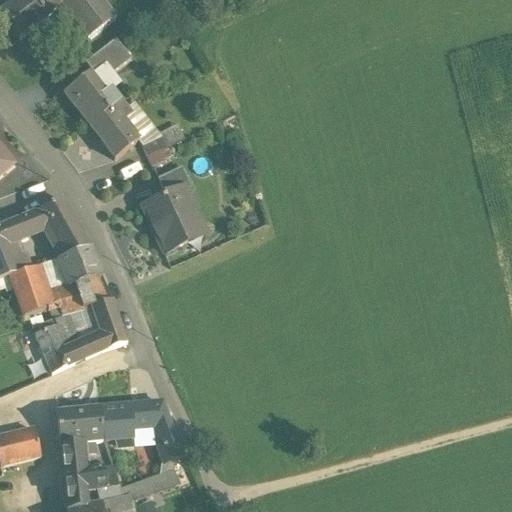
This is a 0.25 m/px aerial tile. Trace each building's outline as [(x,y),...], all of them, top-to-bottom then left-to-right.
[(19,0),(0,15),(0,18),(19,43),(59,11),(86,44),(113,23),(95,0),(19,0)] [(115,42),(85,65),(94,76),(104,69),(110,77),(130,61),(115,42)] [(102,99),(87,80),(64,98),(88,130),(119,106),(109,94),(102,99)] [(119,106),(88,130),(113,163),(137,144),(122,125),(130,118),(125,113),(119,106)] [(137,144),(142,150),(161,141),(133,107),(125,113),(130,118),(122,125),(137,144)] [(161,141),(142,150),(146,159),(147,158),(165,150),(161,141)] [(165,150),(147,158),(151,168),(171,159),(167,149),(165,150)] [(0,178),(12,169),(0,152),(0,178)] [(181,170),(157,181),(165,199),(184,190),(185,192),(190,190),(181,170)] [(165,199),(142,210),(163,256),(186,246),(182,237),(201,228),(185,192),(184,190),(165,199)] [(64,204),(38,215),(64,260),(65,261),(89,251),(64,204)] [(38,216),(0,230),(5,243),(13,244),(45,228),(38,216)] [(25,260),(14,264),(5,243),(0,230),(0,229),(0,282),(10,279),(18,276),(30,272),(25,260)] [(89,251),(65,261),(64,260),(57,263),(69,291),(75,289),(101,280),(89,251)] [(57,263),(34,271),(44,298),(69,291),(57,263)] [(18,276),(10,279),(23,320),(47,313),(49,312),(44,298),(34,271),(30,272),(18,276)] [(69,291),(44,298),(49,312),(47,313),(48,315),(59,311),(61,319),(81,312),(75,289),(69,291)] [(98,337),(78,346),(67,352),(74,367),(105,353),(126,346),(111,304),(92,309),(98,337)] [(65,325),(57,328),(61,338),(69,335),(65,325)] [(57,328),(35,338),(52,376),(74,367),(67,352),(61,338),(57,328)] [(181,459),(161,404),(144,406),(145,423),(151,423),(164,465),(170,463),(181,459)] [(144,406),(129,407),(131,425),(145,423),(144,406)] [(129,407),(98,410),(102,444),(103,444),(117,443),(117,448),(133,447),(131,425),(129,407)] [(98,410),(56,414),(60,448),(76,447),(102,444),(98,410)] [(33,433),(0,441),(0,470),(40,460),(33,433)] [(76,447),(60,448),(62,470),(78,466),(76,447)] [(164,476),(119,492),(122,502),(130,500),(131,504),(178,487),(170,463),(164,465),(164,476)] [(112,471),(84,475),(82,465),(78,466),(83,494),(85,494),(112,490),(117,488),(112,471)] [(78,466),(62,470),(65,511),(84,509),(85,494),(83,494),(78,466)] [(117,488),(112,490),(116,503),(122,502),(119,492),(117,488)] [(116,503),(100,507),(100,511),(133,511),(131,504),(130,500),(122,502),(116,503)] [(154,511),(151,503),(140,507),(141,511),(154,511)]
